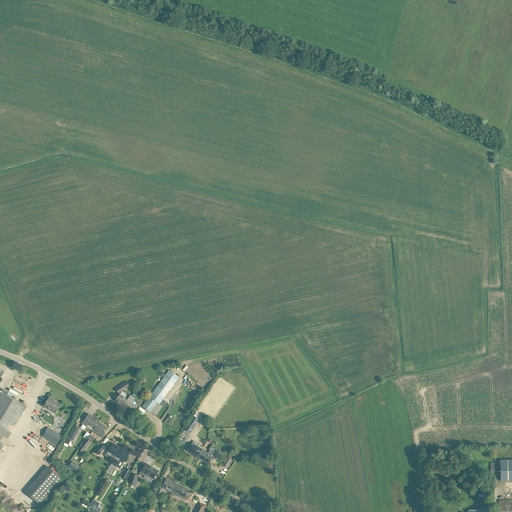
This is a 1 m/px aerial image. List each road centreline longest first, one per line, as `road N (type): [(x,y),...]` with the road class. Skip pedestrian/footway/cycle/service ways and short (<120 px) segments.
road 1 (track): [(511,163),(378,98),(89,0)]
road 2 (unclassified): [(255,511),(81,395),(0,353)]
